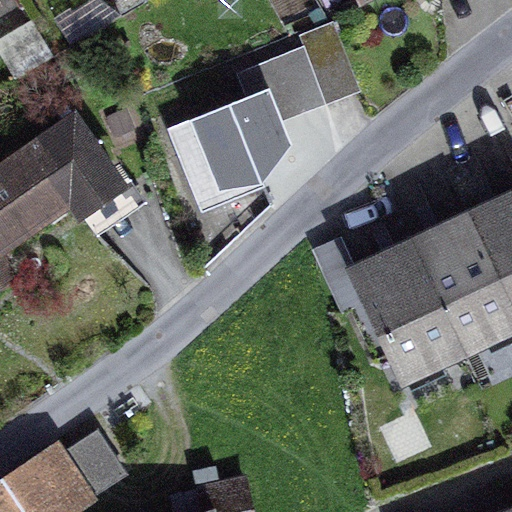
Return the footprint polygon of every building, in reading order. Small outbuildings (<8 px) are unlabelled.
[(97,0),(58,25),(72,46),(121,17),(97,0)] [(313,63),(323,102),(357,88),(333,25),(302,37),(305,47),(313,63)] [(0,47),(18,78),(51,59),(32,26),(0,44),(0,47)] [(288,99),(294,112),(323,102),(313,63),(305,47),(237,74),(247,98),(168,130),(196,198),(258,173),(292,143),(281,118),(276,104),(288,99)] [(281,118),(294,112),(288,99),(276,104),(281,118)] [(0,250),(70,200),(80,213),(122,184),(74,117),(0,169),(0,250)] [(196,198),(202,214),(264,188),(258,173),(196,198)] [(80,214),(98,239),(147,203),(129,178),(122,184),(80,213),(80,214)] [(511,196),(470,216),(511,305),(511,196)] [(412,244),(463,352),(511,329),(511,305),(470,216),(412,244)] [(379,358),(392,352),(354,271),(340,240),(314,252),(342,313),(355,307),(379,358)] [(392,352),(406,379),(463,352),(412,244),(354,271),(392,352)] [(0,288),(15,281),(0,255),(0,288)] [(98,492),(125,474),(98,433),(71,450),(98,492)] [(0,482),(0,511),(67,511),(89,498),(57,447),(0,482)] [(251,511),(243,480),(201,491),(206,511),(251,511)] [(457,511),(507,511),(501,495),(457,511)]
